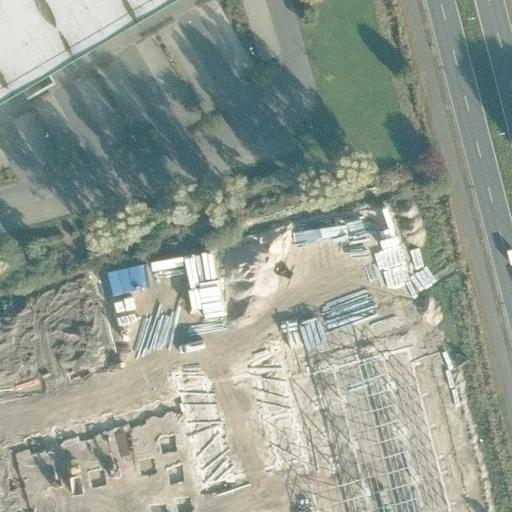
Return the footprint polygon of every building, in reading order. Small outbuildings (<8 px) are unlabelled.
[(0,0),(0,101),(166,0),(0,0)] [(449,511),(407,347),(279,380),(301,462),(313,511),(449,511)] [(279,380),(273,357),(228,369),(176,382),(183,406),(204,487),(301,462),(279,380)] [(210,511),(204,487),(183,406),(82,432),(103,511),(210,511)] [(103,511),(82,432),(11,451),(27,511),(103,511)]
